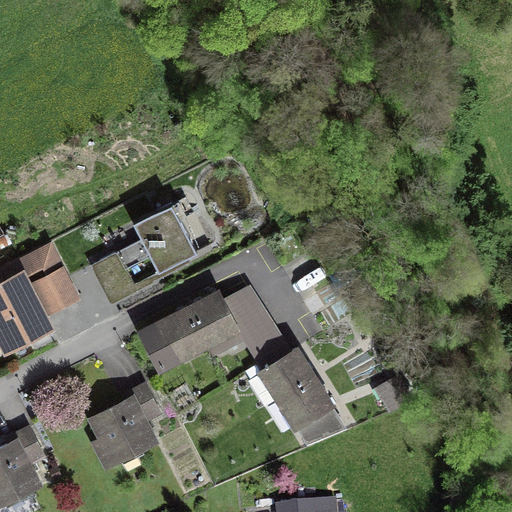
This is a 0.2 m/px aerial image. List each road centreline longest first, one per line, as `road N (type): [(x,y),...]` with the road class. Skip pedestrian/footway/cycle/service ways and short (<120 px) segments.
road 1 (residential): [(0,389),(203,276),(242,274),(272,288),(276,307),(300,331)]
road 2 (track): [(411,0),(417,38),(511,263)]
